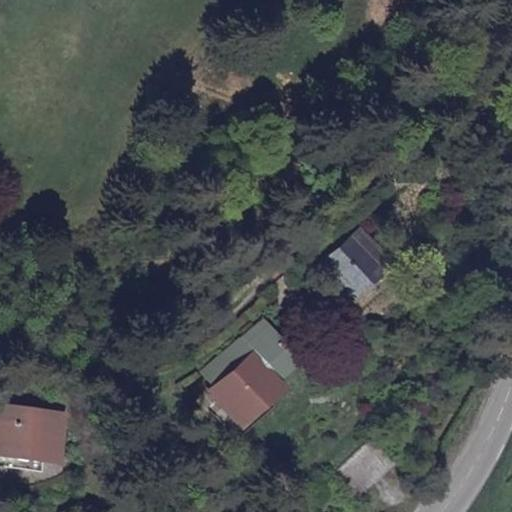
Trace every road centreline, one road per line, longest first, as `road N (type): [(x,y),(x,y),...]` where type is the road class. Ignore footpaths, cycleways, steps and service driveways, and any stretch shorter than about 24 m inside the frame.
road 1 (track): [(491,0),(394,158),(170,346),(106,369),(0,349)]
road 2 (secondary): [(511,386),(469,478),(443,511)]
